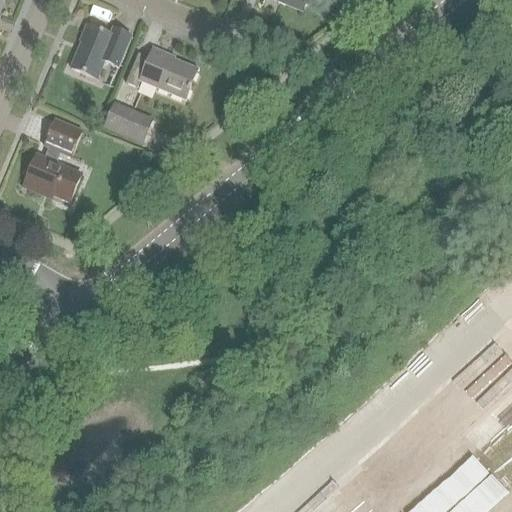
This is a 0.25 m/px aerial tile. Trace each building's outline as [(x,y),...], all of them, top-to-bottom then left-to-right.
[(269,0),(301,13),(306,0),(269,0)] [(80,43),(82,44),(71,71),(97,82),(105,63),(118,69),(131,39),(113,31),(110,38),(87,28),(80,43)] [(165,59),(166,57),(153,51),(149,61),(138,56),(125,86),(137,91),(140,84),(186,103),(198,72),(165,59)] [(103,131),(143,147),(154,121),(114,104),(103,131)] [(98,110),(85,115),(89,127),(102,123),(98,110)] [(82,134),(55,123),(44,149),(49,151),(44,162),(37,158),(24,189),(40,196),(41,192),(70,204),(82,177),(56,166),(61,155),(72,160),(79,141),(82,134)] [(291,511),(312,495),(294,474),(248,511),(291,511)]
